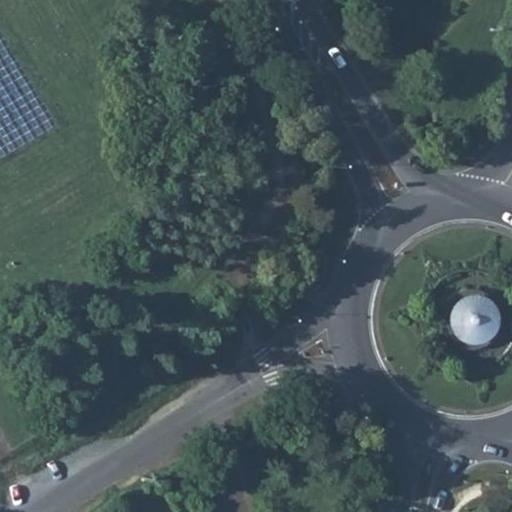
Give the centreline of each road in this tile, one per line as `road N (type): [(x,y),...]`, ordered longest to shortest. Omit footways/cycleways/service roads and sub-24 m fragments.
road 1 (residential): [(349,347),(232,395),(47,511)]
road 2 (secondary): [(281,0),(365,198),(374,243)]
road 3 (secondary): [(446,201),(393,151),(284,0)]
